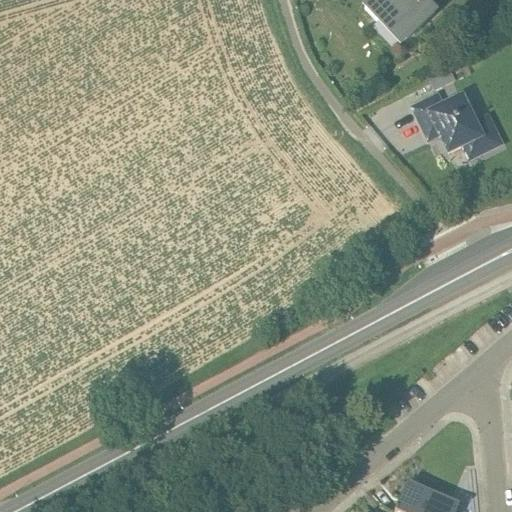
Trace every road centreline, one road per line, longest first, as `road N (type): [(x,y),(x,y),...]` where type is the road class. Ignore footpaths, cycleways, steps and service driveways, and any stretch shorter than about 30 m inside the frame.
road 1 (secondary): [(15,511),(511,249)]
road 2 (residential): [(426,208),(307,62),(285,0)]
road 3 (residential): [(304,511),(474,373)]
road 4 (residential): [(498,511),(486,407),(474,373)]
